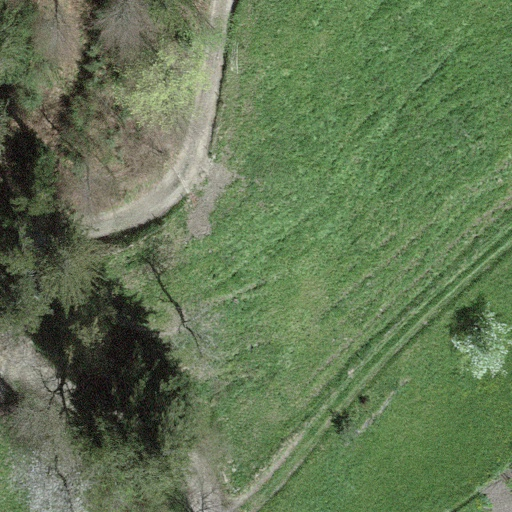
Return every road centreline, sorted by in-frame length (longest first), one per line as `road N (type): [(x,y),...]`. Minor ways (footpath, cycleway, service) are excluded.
road 1 (track): [(215,511),(202,469),(25,370),(5,347),(1,323),(13,269),(38,247),(135,210),(180,173),(227,0)]
road 2 (track): [(244,511),(367,369),(511,236)]
